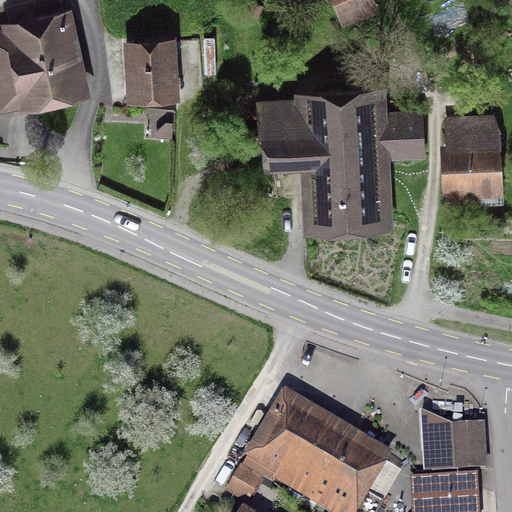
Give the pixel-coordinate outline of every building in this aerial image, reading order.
[(0,43),(0,92),(1,96),(30,89),(31,97),(75,87),(61,20),(66,18),(62,0),(35,7),(39,24),(16,29),(19,40),(0,43)] [(336,0),(341,10),(369,0),(336,0)] [(134,48),(137,91),(203,87),(197,13),(188,13),(188,12),(166,13),(167,46),(134,48)] [(377,22),(354,28),(359,46),(383,39),(377,22)] [(267,136),(269,161),(316,160),(319,223),(389,219),(388,193),(374,194),(372,156),(424,153),(422,113),(370,116),(368,95),(313,98),(315,135),(289,136),(288,99),(258,102),(260,137),(267,136)] [(464,184),(465,202),(497,201),(493,119),(447,121),(450,185),(464,184)] [(275,476),(314,410),(282,392),(247,452),(249,453),(230,486),(251,498),(267,471),(275,476)] [(314,410),(275,476),(337,511),(361,511),(394,457),(314,410)] [(428,429),(430,470),(487,467),(485,426),(449,428),(428,429)] [(481,511),(480,473),(419,475),(419,511),(481,511)] [(262,511),(244,500),(236,511),(262,511)]
